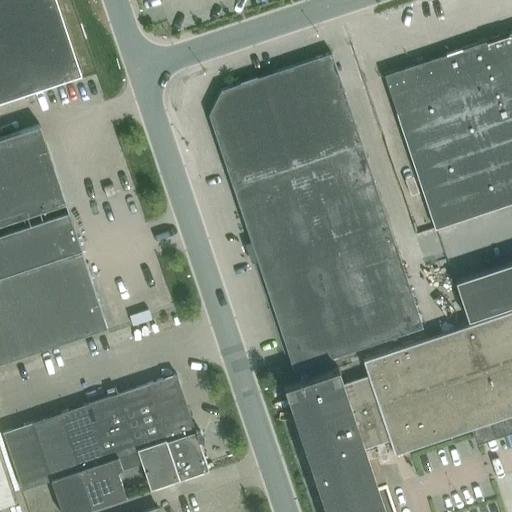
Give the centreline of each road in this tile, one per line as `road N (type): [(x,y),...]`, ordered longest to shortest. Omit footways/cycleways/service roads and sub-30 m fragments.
road 1 (unclassified): [(286,511),(138,70)]
road 2 (unclassified): [(138,70),(349,0)]
